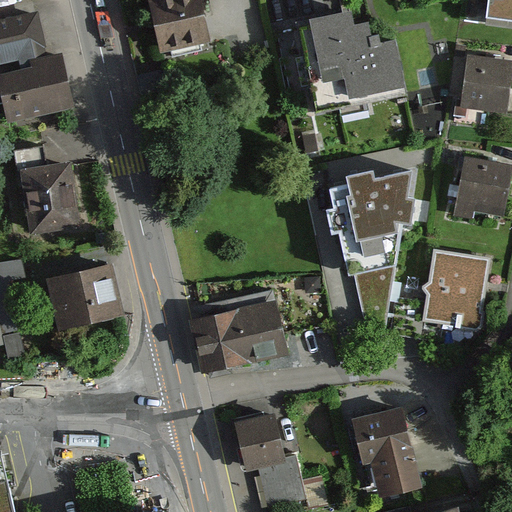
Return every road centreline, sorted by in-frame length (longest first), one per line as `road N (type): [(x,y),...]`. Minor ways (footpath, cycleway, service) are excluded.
road 1 (secondary): [(182,400),(89,0)]
road 2 (residential): [(447,374),(381,369),(182,400)]
road 3 (residential): [(182,400),(0,403)]
